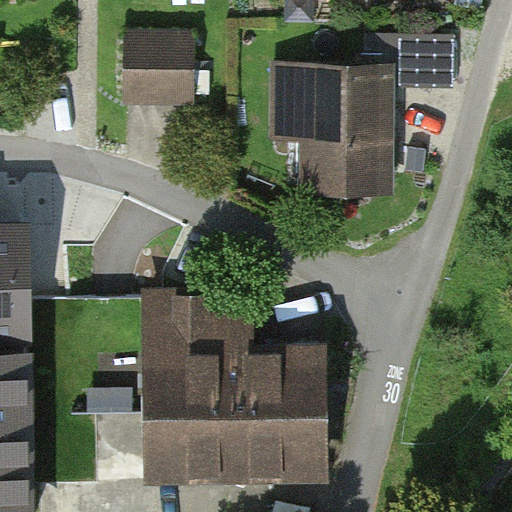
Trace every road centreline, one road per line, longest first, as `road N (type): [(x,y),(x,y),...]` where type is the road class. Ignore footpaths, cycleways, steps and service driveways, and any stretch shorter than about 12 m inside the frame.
road 1 (residential): [(405,298),(112,170),(0,153)]
road 2 (residential): [(506,0),(441,224),(405,298)]
road 3 (residential): [(354,511),(405,298)]
